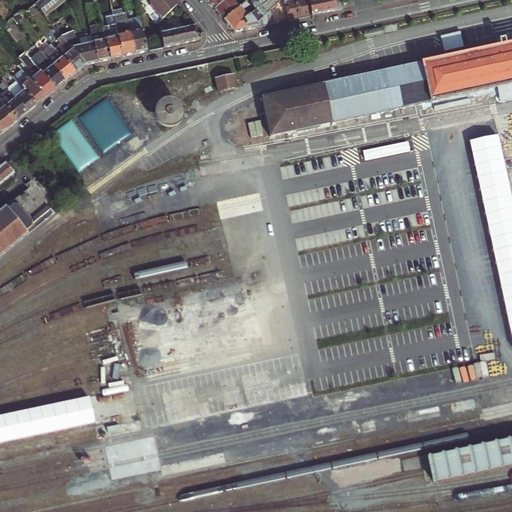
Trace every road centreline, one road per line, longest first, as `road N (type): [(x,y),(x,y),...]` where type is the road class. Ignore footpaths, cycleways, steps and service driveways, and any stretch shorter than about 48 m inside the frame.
road 1 (tertiary): [(223,51),(90,82),(0,155)]
road 2 (tertiary): [(463,0),(223,51)]
